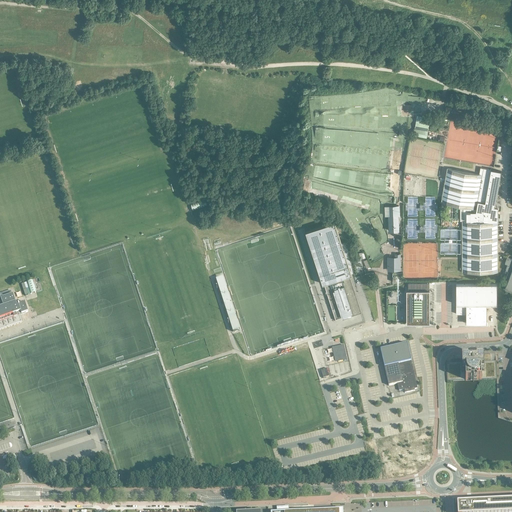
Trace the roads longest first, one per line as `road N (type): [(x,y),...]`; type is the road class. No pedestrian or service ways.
road 1 (track): [(192,56),(429,77)]
road 2 (track): [(0,2),(125,9),(192,56)]
road 3 (secondary): [(192,494),(60,494)]
road 4 (unclassified): [(442,419),(442,353),(507,342)]
